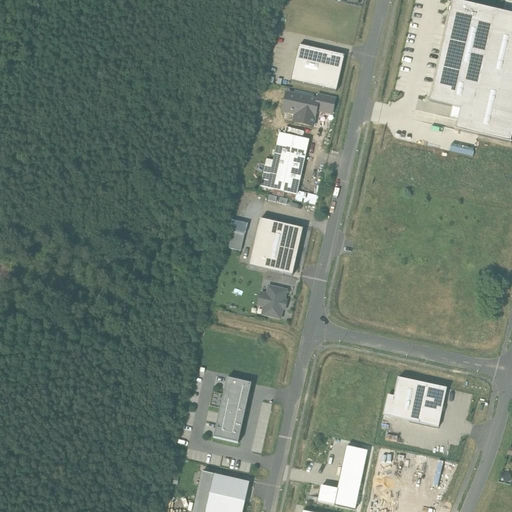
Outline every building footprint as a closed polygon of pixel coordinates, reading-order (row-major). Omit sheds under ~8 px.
[(511,134),(511,14),(452,1),(429,103),(460,110),(455,130),(454,130),(454,131),(511,144),(511,143),(510,143),(511,134)] [(344,57),(299,46),(291,82),(336,93),(344,57)] [(317,101),(288,94),(284,111),(293,113),(296,117),(294,123),(312,127),(316,111),(318,101),(317,101)] [(318,95),(317,101),(318,101),(316,111),(331,115),(335,99),(318,95)] [(309,141),(279,134),(271,172),(264,171),(260,188),(296,196),(309,141)] [(260,221),(249,267),(292,277),(303,230),(260,221)] [(245,233),(233,231),(228,250),(240,252),(245,233)] [(286,292),(268,288),(267,296),(260,294),(258,306),(264,307),(262,315),(280,319),(282,309),(285,310),(286,302),(284,302),(286,292)] [(251,385),(226,379),(213,439),(238,445),(248,400),(250,401),(251,395),(249,395),(251,385)] [(386,401),(383,417),(438,429),(447,389),(397,379),(393,402),(386,401)] [(367,452),(346,448),(337,491),(321,487),(318,503),(355,511),(367,452)] [(242,511),(249,484),(202,473),(193,511),(242,511)]
